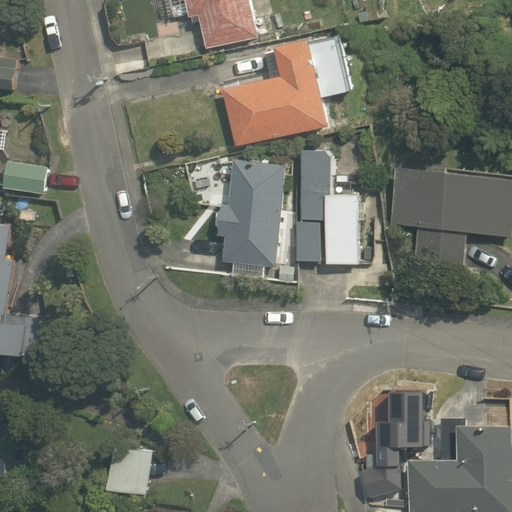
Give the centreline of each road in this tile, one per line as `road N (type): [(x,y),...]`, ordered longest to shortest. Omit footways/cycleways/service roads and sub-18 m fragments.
road 1 (residential): [(181,343),(142,299),(123,255),(63,0)]
road 2 (residential): [(181,343),(358,345)]
road 3 (residential): [(280,471),(227,424),(181,343)]
road 4 (residential): [(358,345),(511,359)]
road 5 (residential): [(358,345),(280,471)]
